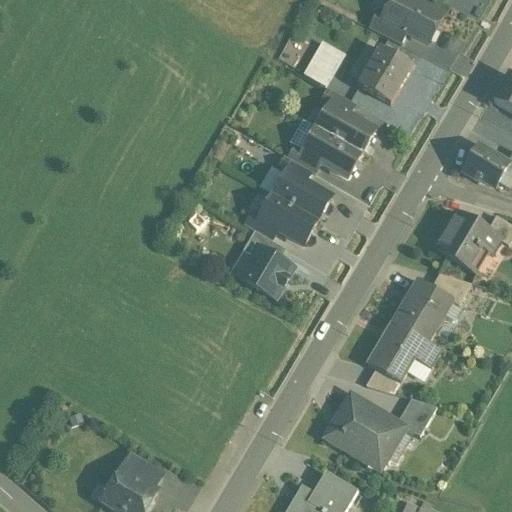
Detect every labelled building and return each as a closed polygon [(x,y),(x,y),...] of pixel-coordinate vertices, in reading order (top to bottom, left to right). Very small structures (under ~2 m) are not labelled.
[(393,0),(385,17),(381,24),(406,36),(427,47),(441,19),(402,0),(393,0)] [(385,17),(378,13),(368,32),(400,48),(406,36),(381,24),(385,17)] [(411,71),(380,52),(358,90),(389,108),(411,71)] [(335,69),(315,57),(303,77),(324,89),(335,69)] [(511,79),(508,78),(492,105),(511,117),(511,79)] [(353,108),(328,93),(320,106),(328,111),(329,109),(347,119),(353,108)] [(328,111),(316,133),(360,158),(373,135),(347,119),(329,109),(328,111)] [(303,154),(302,156),(320,166),(346,181),(360,158),(316,133),(303,154)] [(511,169),(506,166),(477,149),(461,176),(477,185),(478,183),(494,192),(497,187),(506,193),(511,195),(511,169)] [(303,154),(295,150),(288,162),(311,176),(313,177),(320,166),(302,156),(303,154)] [(288,162),(284,160),(276,173),(285,178),(285,176),(304,187),(311,176),(288,162)] [(304,187),(285,176),(285,178),(272,199),(316,225),(329,202),(304,187)] [(316,225),(272,199),(259,221),(258,223),(276,233),(302,248),(316,225)] [(276,233),(258,223),(259,221),(251,217),(244,229),(253,235),(269,244),(276,233)] [(485,236),(455,218),(434,254),(474,278),(475,276),(468,272),(479,253),(486,257),(495,244),(496,242),(485,236)] [(511,240),(511,230),(494,220),(485,236),(496,242),(495,244),(506,250),(511,240)] [(269,244),(253,235),(242,255),(250,260),(256,252),(277,264),(284,253),(269,244)] [(277,264),(256,252),(250,260),(238,282),(274,303),(292,273),(277,264)] [(469,288),(437,279),(429,293),(451,306),(457,309),(469,288)] [(429,293),(415,285),(390,328),(426,349),(451,306),(429,293)] [(426,349),(390,328),(365,369),(374,375),(398,389),(412,365),(427,375),(438,356),(426,349)] [(398,389),(374,375),(364,391),(392,399),(398,389)] [(396,426),(348,398),(322,442),(348,458),(353,451),(381,468),(402,431),(403,431),(396,426)] [(435,412),(409,404),(396,426),(403,431),(402,431),(418,440),(435,412)] [(160,479),(129,460),(120,476),(151,494),(160,479)] [(151,494),(120,476),(101,507),(108,511),(145,511),(155,497),(151,494)] [(312,497),(305,493),(295,510),(290,507),(287,511),(346,511),(356,496),(324,477),(312,497)]
